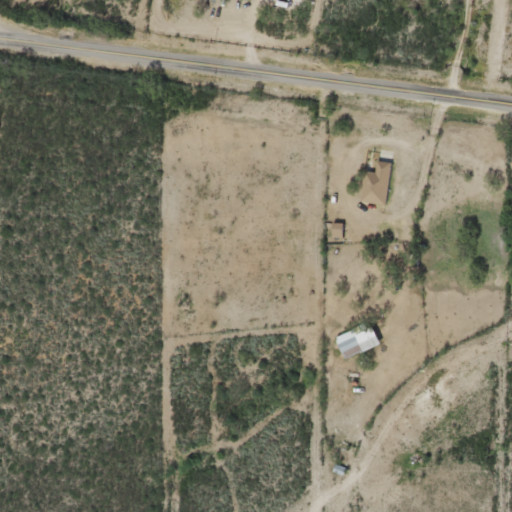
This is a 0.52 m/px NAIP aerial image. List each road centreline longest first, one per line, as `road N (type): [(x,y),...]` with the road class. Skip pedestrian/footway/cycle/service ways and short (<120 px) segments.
road 1 (tertiary): [(511,112),(0,43)]
road 2 (residential): [(345,511),(361,456),(396,403),(456,356),(511,327)]
